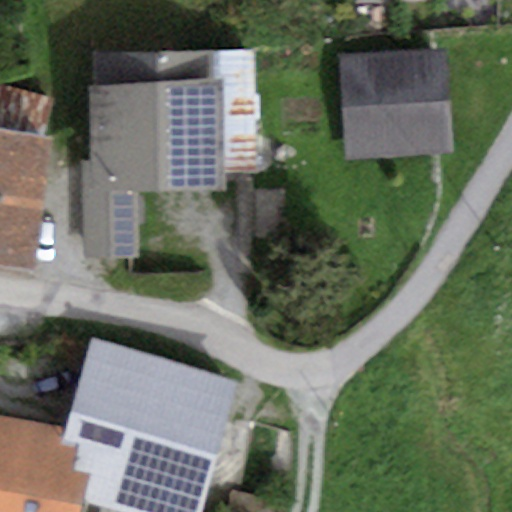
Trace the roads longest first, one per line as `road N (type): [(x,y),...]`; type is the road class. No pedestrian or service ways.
road 1 (track): [(0,298),(312,370),(388,328),(511,142)]
road 2 (track): [(320,511),(312,370)]
